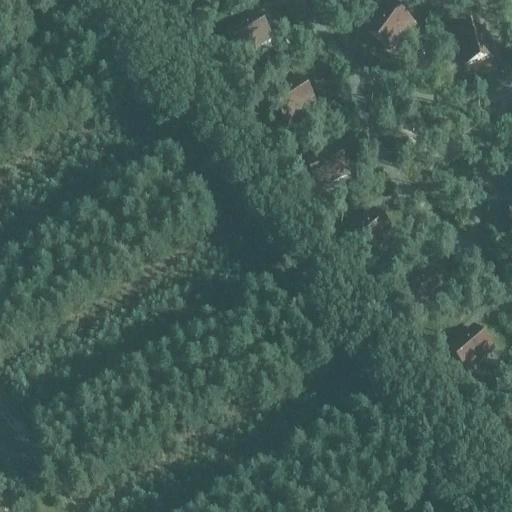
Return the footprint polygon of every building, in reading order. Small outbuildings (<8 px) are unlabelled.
[(368,35),(391,52),(406,32),(410,35),(416,27),(389,7),(377,24),(374,24),(370,30),(370,32),(368,35)] [(251,54),(272,41),(257,17),(254,19),(251,18),(246,22),(245,24),(228,35),(245,63),(253,58),(251,54)] [(460,43),(467,67),(494,60),(493,56),(495,54),(493,47),(490,46),(485,26),(453,35),(455,45),(460,43)] [(295,119),(316,105),(300,82),(298,84),(295,83),(289,87),(288,89),(271,100),(289,128),(297,123),(295,119)] [(326,186),(349,176),(338,150),(334,151),(332,150),(326,153),(325,156),(306,164),(320,195),(329,191),(326,186)] [(375,252),(393,235),(375,214),(372,216),(370,216),(364,221),(364,224),(349,237),(371,262),(378,256),(375,252)] [(428,309),(448,295),(431,272),(428,274),(426,274),(420,278),(420,280),(403,293),(423,319),(431,314),(428,309)] [(475,368),(493,352),(475,330),(473,333),(470,332),(465,337),(464,340),(449,353),(471,378),(478,372),(475,368)] [(511,397),(498,408),(511,427),(511,397)]
